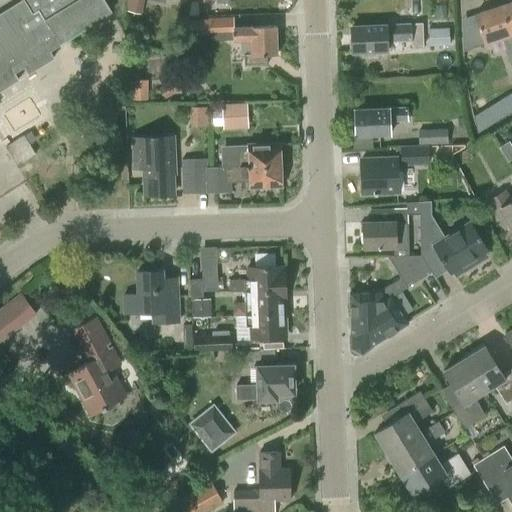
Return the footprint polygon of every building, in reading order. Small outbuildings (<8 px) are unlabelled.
[(22,0),(23,0),(0,14),(0,91),(18,80),(15,74),(25,67),(28,74),(54,58),(49,51),(111,12),(103,0),(22,0)] [(131,0),(131,11),(147,11),(147,0),(131,0)] [(511,2),(502,6),(511,35),(511,2)] [(478,23),(462,29),(464,52),(485,44),(501,39),(511,71),(511,36),(511,35),(502,6),(475,15),(478,23)] [(210,19),(186,20),(186,36),(211,35),(210,28),(210,19)] [(352,38),(350,41),(350,47),(353,50),(353,54),(387,53),(387,42),(411,41),(411,46),(423,46),(422,23),(411,24),(411,25),(352,27),(352,38)] [(276,27),(233,28),(233,41),(251,40),(252,54),(244,54),(245,66),(267,65),(266,55),(277,55),(276,27)] [(449,28),(428,28),(429,45),(450,45),(449,28)] [(158,89),(165,99),(188,84),(181,74),(158,89)] [(131,100),(148,100),(148,80),(131,79),(131,100)] [(495,117),(511,109),(511,99),(491,109),(495,117)] [(247,103),(221,104),(223,129),(248,128),(247,103)] [(194,125),(211,125),(211,105),(194,105),(194,125)] [(389,121),(407,121),(407,107),(355,109),(355,122),(352,122),(352,131),(356,133),(356,136),(390,135),(389,121)] [(400,145),(400,147),(429,146),(447,146),(446,129),(418,130),(418,145),(400,145)] [(5,147),(17,165),(35,154),(24,135),(5,147)] [(174,137),(134,139),(135,168),(144,168),(145,195),(152,195),(152,197),(166,197),(166,194),(174,194),(173,163),(175,163),(174,137)] [(250,146),(221,147),(221,168),(280,166),(280,145),(250,146)] [(429,164),(429,146),(400,147),(401,165),(429,164)] [(361,159),(363,193),(397,192),(395,158),(361,159)] [(208,160),(183,160),(183,169),(183,175),(195,175),(208,174),(208,168),(208,160)] [(208,174),(195,175),(196,193),(232,192),(231,183),(251,182),(251,186),(281,185),(280,166),(221,168),(208,168),(208,174)] [(485,200),(503,231),(511,226),(511,227),(511,197),(511,199),(505,189),(485,200)] [(451,274),(455,272),(458,276),(490,257),(487,252),(491,250),(472,219),(445,235),(432,213),(432,199),(421,200),(421,208),(422,251),(420,252),(436,278),(449,271),(451,274)] [(407,250),(408,256),(420,255),(420,252),(422,251),(421,208),(393,208),(396,222),(364,223),(365,247),(395,246),(395,251),(407,250)] [(201,248),(202,279),(204,279),(204,290),(218,290),(216,247),(201,248)] [(431,272),(420,255),(408,256),(404,256),(419,279),(431,272)] [(388,256),(402,278),(385,289),(350,290),(352,335),(364,335),(382,301),(391,296),(391,297),(407,287),(419,279),(404,256),(395,256),(388,256)] [(229,280),(229,290),(284,288),(283,266),(248,267),(248,280),(229,280)] [(122,293),(122,312),(153,311),(153,322),(178,321),(177,295),(164,295),(163,271),(137,272),(138,293),(122,293)] [(245,291),(246,318),(285,316),(284,288),(229,290),(229,292),(245,291)] [(20,292),(0,307),(0,341),(37,314),(20,292)] [(352,345),(363,351),(408,323),(391,297),(391,296),(382,301),(364,335),(352,335),(352,345)] [(192,299),(192,300),(192,317),(211,317),(210,298),(203,299),(192,299)] [(285,316),(246,318),(246,327),(251,327),(251,338),(284,337),(284,327),(285,327),(285,316)] [(95,318),(73,330),(90,362),(69,373),(92,416),(125,398),(110,369),(119,365),(111,348),(109,349),(107,346),(109,344),(95,318)] [(182,325),(183,351),(192,351),(191,325),(182,325)] [(193,336),(194,352),(231,350),(231,334),(193,336)] [(484,346),(465,358),(486,391),(495,385),(506,403),(511,398),(511,368),(502,375),(484,346)] [(242,350),(243,363),(255,363),(254,350),(242,350)] [(486,391),(465,358),(444,371),(462,400),(451,407),(464,428),(485,415),(474,397),(486,391)] [(259,384),(235,385),(235,399),(275,397),(275,392),(293,392),(292,366),(258,367),(259,384)] [(375,433),(388,453),(439,422),(438,420),(420,431),(414,422),(432,412),(419,391),(397,405),(404,416),(375,433)] [(210,453),(236,432),(213,403),(187,424),(210,453)] [(388,453),(401,475),(434,455),(426,442),(445,431),(439,422),(388,453)] [(483,457),(497,480),(507,474),(511,481),(511,459),(503,445),(483,457)] [(280,469),(280,452),(260,452),(260,469),(259,469),(259,491),(234,491),(234,511),(274,511),(274,500),(290,500),(290,469),(280,469)] [(434,455),(401,475),(413,495),(442,477),(449,487),(470,474),(458,454),(440,465),(434,455)] [(486,487),(497,480),(483,457),(472,464),(486,487)] [(210,481),(178,499),(185,511),(205,511),(222,503),(210,481)]
